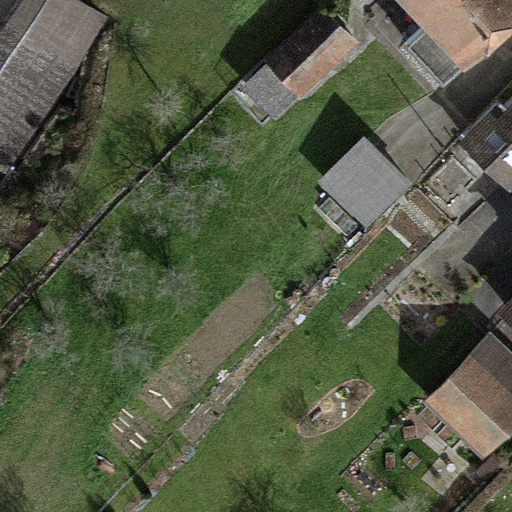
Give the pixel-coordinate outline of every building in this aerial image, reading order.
[(52,0),(27,0),(0,40),(0,163),(92,26),(52,0)] [(511,0),(407,0),(455,59),(511,13),(511,0)] [(319,22),(271,65),(294,91),(343,49),(319,22)] [(511,112),(501,124),(511,134),(511,112)] [(449,163),(420,189),(446,217),(475,191),(449,163)] [(511,377),(480,346),(427,401),(484,454),(511,424),(511,377)]
